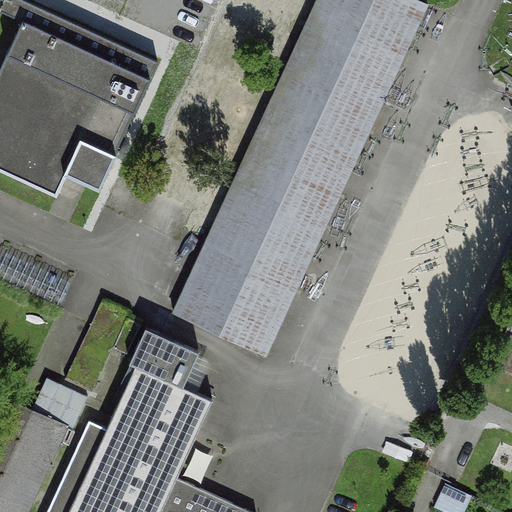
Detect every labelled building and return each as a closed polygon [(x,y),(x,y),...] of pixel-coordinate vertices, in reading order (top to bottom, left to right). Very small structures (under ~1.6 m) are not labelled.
[(159,62),(25,0),(5,0),(1,11),(23,21),(151,81),(159,62)] [(319,0),(176,312),(267,354),(428,4),(419,0),(319,0)] [(151,81),(23,21),(0,71),(0,169),(59,196),(69,173),(98,186),(97,188),(101,190),(151,81)] [(69,280),(2,249),(0,253),(0,276),(59,303),(69,280)] [(132,310),(102,296),(66,376),(96,390),(110,359),(126,325),(132,310)] [(144,333),(126,325),(110,359),(128,367),(144,333)] [(134,370),(181,391),(184,386),(195,361),(196,357),(144,333),(128,367),(134,370)] [(184,386),(197,392),(208,367),(195,361),(184,386)] [(160,511),(176,478),(210,404),(181,391),(134,370),(106,430),(68,511),(160,511)] [(0,511),(27,511),(67,426),(0,394),(0,511)] [(46,511),(68,511),(106,430),(88,422),(46,511)] [(249,511),(176,478),(160,511),(249,511)] [(465,511),(474,495),(447,482),(435,507),(445,511),(465,511)]
